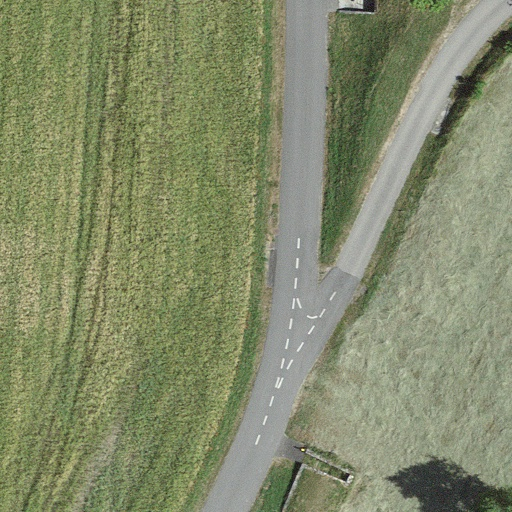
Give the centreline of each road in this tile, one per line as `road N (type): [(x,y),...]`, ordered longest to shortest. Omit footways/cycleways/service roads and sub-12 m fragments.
road 1 (residential): [(506,0),(472,33),(428,100),(320,316),(288,332)]
road 2 (residential): [(308,0),(288,332)]
road 3 (residential): [(288,332),(230,511)]
